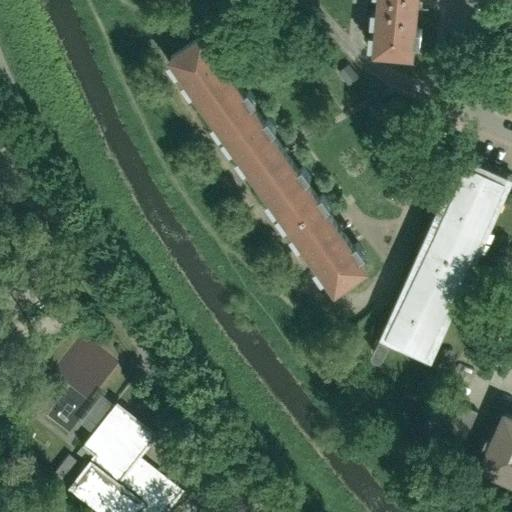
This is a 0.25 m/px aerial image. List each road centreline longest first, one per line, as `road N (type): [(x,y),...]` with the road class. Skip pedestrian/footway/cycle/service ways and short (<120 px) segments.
road 1 (residential): [(448,101),(384,249),(328,293)]
road 2 (track): [(359,441),(320,306),(328,293)]
